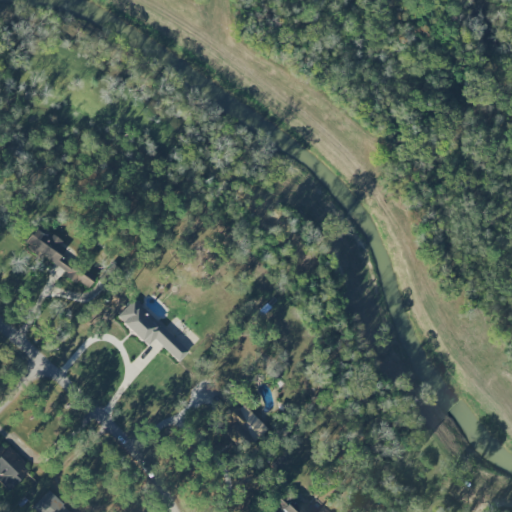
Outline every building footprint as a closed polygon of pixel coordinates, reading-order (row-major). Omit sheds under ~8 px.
[(67,245),(45,230),(43,234),(35,229),(23,246),(86,289),(92,281),(84,276),(86,273),(60,256),(67,245)] [(132,299),(115,317),(147,347),(153,339),(177,362),(188,351),(132,299)] [(242,451),(266,428),(243,404),(230,415),(233,419),(222,429),(242,451)] [(0,484),(2,487),(26,464),(8,446),(0,454),(0,484)] [(68,511),(54,498),(40,511),(68,511)] [(302,511),(290,500),(285,505),(278,499),(269,509),(272,511),(302,511)]
